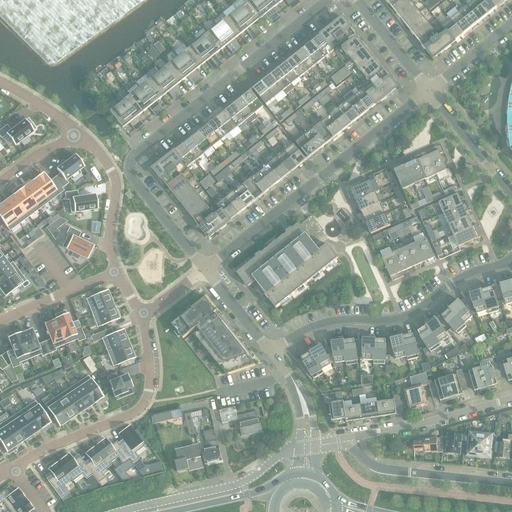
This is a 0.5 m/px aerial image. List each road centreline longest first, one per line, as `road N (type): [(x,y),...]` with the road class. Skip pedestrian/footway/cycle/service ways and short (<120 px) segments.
road 1 (residential): [(205,270),(129,172),(130,158),(328,0)]
road 2 (residential): [(429,89),(205,270)]
road 3 (residential): [(511,258),(463,276),(402,317),(326,322),(274,352)]
road 4 (residential): [(144,313),(144,402),(13,469)]
road 5 (residential): [(301,448),(243,482),(120,511)]
road 6 (residential): [(349,441),(375,467),(511,483)]
road 7 (residential): [(511,397),(349,441)]
road 8 (residential): [(113,274),(110,170),(73,134)]
road 9 (primary): [(295,473),(256,493),(168,511)]
road 10 (residential): [(511,193),(429,89)]
road 11 (residential): [(0,317),(113,274)]
